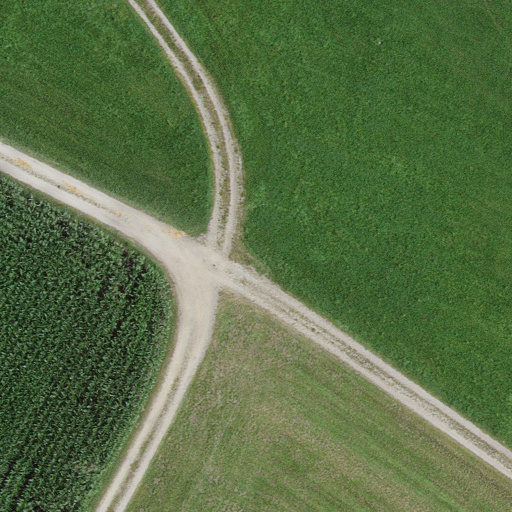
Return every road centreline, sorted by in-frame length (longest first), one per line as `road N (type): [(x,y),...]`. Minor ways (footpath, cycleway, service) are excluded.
road 1 (track): [(110,511),(181,378),(227,212),(209,97),(142,0)]
road 2 (track): [(210,267),(296,314),(511,465)]
